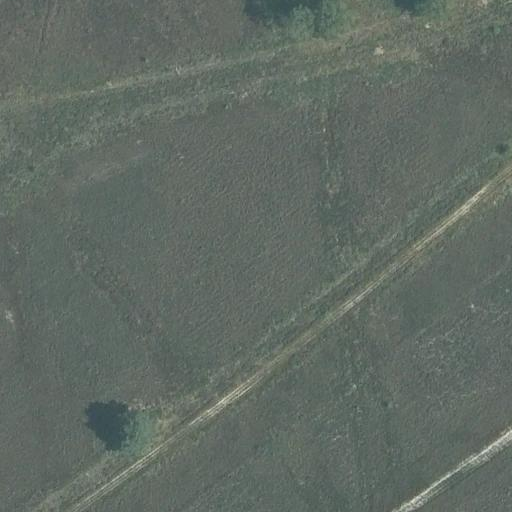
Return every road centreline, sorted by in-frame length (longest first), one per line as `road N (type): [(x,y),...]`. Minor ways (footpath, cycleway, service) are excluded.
road 1 (track): [(511,170),(188,431),(74,511)]
road 2 (unknown): [(511,437),(403,511)]
